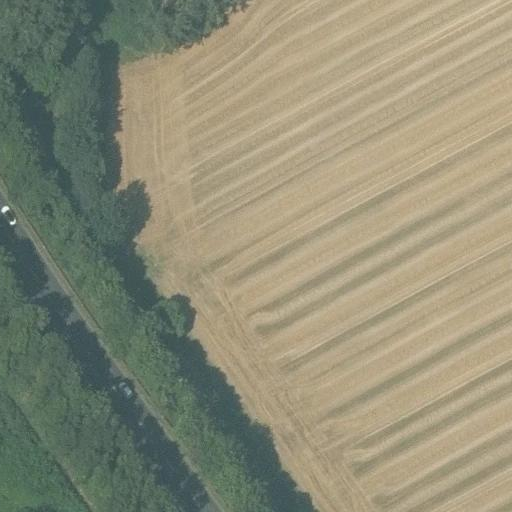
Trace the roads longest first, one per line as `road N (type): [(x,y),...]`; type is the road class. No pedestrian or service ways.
road 1 (track): [(287,511),(0,85)]
road 2 (primary): [(188,511),(0,241)]
